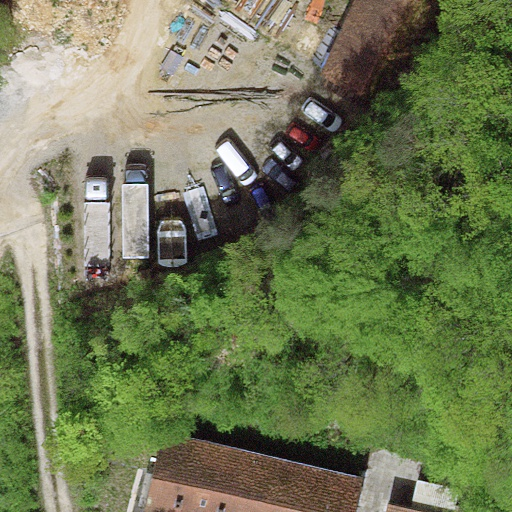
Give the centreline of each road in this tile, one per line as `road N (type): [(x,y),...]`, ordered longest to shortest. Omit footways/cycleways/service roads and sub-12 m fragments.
road 1 (track): [(0,208),(19,212),(24,225),(59,511)]
road 2 (track): [(0,198),(26,140),(118,0)]
